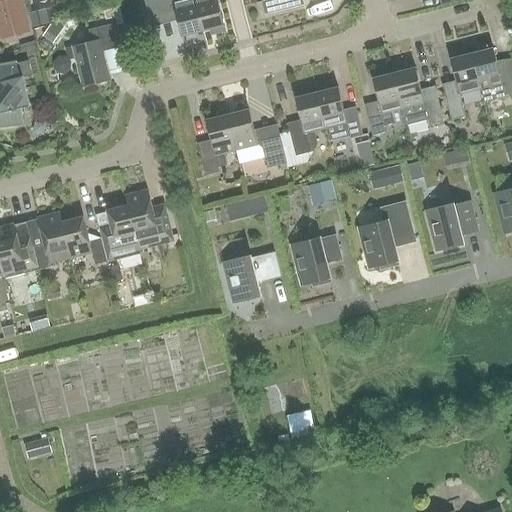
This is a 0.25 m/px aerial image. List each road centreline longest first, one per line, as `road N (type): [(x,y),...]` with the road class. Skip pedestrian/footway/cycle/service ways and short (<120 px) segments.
road 1 (residential): [(382,34),(148,96),(129,146),(108,160),(0,188)]
road 2 (residential): [(511,267),(250,333)]
